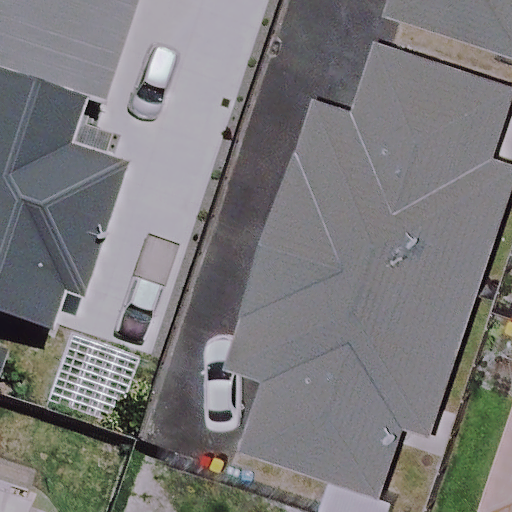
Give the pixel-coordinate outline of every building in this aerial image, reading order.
[(511,0),(387,0),(511,41),(511,0)] [(511,216),(511,75),(387,35),(362,113),(329,103),(247,357),(278,367),(254,441),(391,485),(415,410),(446,420),(511,216)] [(74,108),(0,80),(0,321),(44,338),(104,173),(57,155),(74,108)] [(165,323),(108,304),(78,395),(135,414),(165,323)] [(511,439),(491,505),(511,511),(511,439)] [(0,511),(31,511),(32,509),(0,498),(0,511)]
